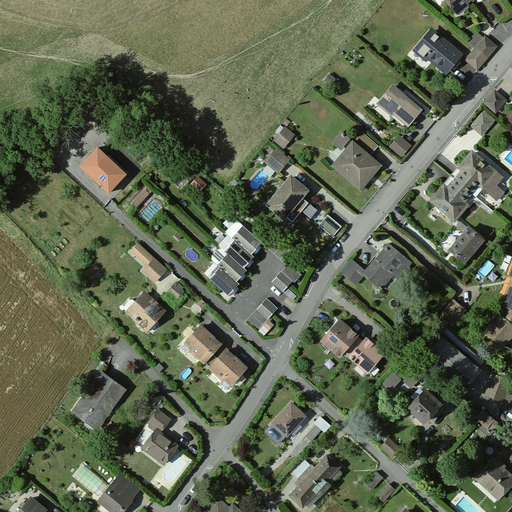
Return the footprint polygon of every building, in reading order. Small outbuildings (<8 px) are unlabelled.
[(445,0),(458,15),(471,3),(468,0),(445,0)] [(447,75),(464,55),(432,28),(413,50),(427,62),(428,59),(447,75)] [(475,48),(465,60),(478,71),(498,46),(485,36),(484,38),(477,32),(468,43),(475,48)] [(408,127),(423,110),(393,84),(376,104),(391,117),(393,115),(408,127)] [(495,89),(483,103),(496,114),(508,100),(495,89)] [(484,111),(471,127),(482,136),(496,121),(484,111)] [(284,149),(296,135),(285,126),(273,141),(284,149)] [(341,132),(332,143),(340,150),(350,139),(341,132)] [(412,146),(399,135),(389,147),(402,158),(412,146)] [(361,192),(382,166),(353,141),(331,167),(361,192)] [(98,146),(79,166),(109,193),(127,174),(98,146)] [(291,160),(277,148),(265,162),(279,174),(291,160)] [(451,176),(473,195),(480,187),(497,202),(505,193),(497,186),(504,178),(473,150),(451,176)] [(183,162),(176,169),(190,181),(196,174),(183,162)] [(311,190),(292,174),(267,205),(286,221),(311,190)] [(473,195),(451,176),(429,201),(455,224),(470,206),(466,203),(473,195)] [(153,190),(144,181),(127,199),(136,208),(153,190)] [(491,210),(482,202),(478,206),(488,214),(491,210)] [(233,238),(236,240),(252,255),(262,243),(244,226),(233,238)] [(485,241),(469,227),(449,251),(465,265),(485,241)] [(254,257),(252,255),(236,240),(225,251),(228,254),(244,268),(254,257)] [(155,283),(167,270),(138,243),(131,251),(147,266),(142,272),(155,283)] [(352,259),(340,273),(356,286),(363,277),(381,292),(393,277),(398,281),(412,264),(388,243),(365,271),(352,259)] [(247,271),(244,268),(228,254),(217,265),(220,268),(237,282),(247,271)] [(505,317),(499,312),(482,332),(501,349),(511,335),(511,256),(505,274),(510,275),(499,304),(508,307),(505,317)] [(302,275),(289,264),(273,282),(283,292),(293,281),(295,283),(302,275)] [(240,284),(237,282),(220,268),(210,279),(229,296),(240,284)] [(185,291),(175,283),(168,292),(178,300),(185,291)] [(167,311),(145,291),(124,312),(146,333),(167,311)] [(201,299),(197,304),(202,309),(207,305),(201,299)] [(278,309),(267,299),(258,309),(269,319),(278,309)] [(467,310),(453,299),(440,315),(453,327),(457,322),(460,324),(468,316),(465,313),(467,310)] [(348,350),(353,354),(364,341),(359,337),(361,336),(341,318),(321,341),(341,359),(348,350)] [(189,351),(204,365),(223,345),(201,324),(184,343),(191,349),(189,351)] [(368,337),(364,341),(353,354),(349,358),(368,375),(387,354),(368,337)] [(484,371),(444,337),(427,357),(468,390),(484,371)] [(232,386),(249,368),(227,348),(208,369),(223,383),(225,380),(232,386)] [(412,389),(431,368),(416,354),(397,375),(412,389)] [(127,390),(101,371),(71,412),(97,431),(127,390)] [(510,380),(492,373),(484,394),(502,402),(510,380)] [(445,405),(427,390),(409,410),(426,426),(445,405)] [(163,397),(156,392),(148,402),(155,407),(163,397)] [(511,394),(507,392),(501,408),(511,411),(511,394)] [(306,414),(290,399),(270,421),(286,435),(306,414)] [(147,423),(155,429),(141,449),(164,466),(179,446),(162,432),(172,420),(158,409),(147,423)] [(493,419),(482,409),(475,418),(483,425),(476,432),(485,440),(494,430),(488,425),(493,419)] [(315,424),(305,436),(310,441),(320,429),(324,432),(330,424),(319,415),(313,422),(315,424)] [(503,438),(495,431),(487,439),(495,446),(503,438)] [(402,450),(389,438),(380,447),(394,459),(402,450)] [(325,452),(306,473),(320,486),(340,465),(325,452)] [(496,459),(493,456),(474,476),(497,498),(511,482),(511,472),(504,465),(505,464),(498,457),(496,459)] [(120,511),(141,488),(120,470),(96,498),(102,503),(94,511),(120,511)] [(382,476),(375,470),(364,482),(372,488),(382,476)] [(301,506),(320,486),(306,473),(287,493),(301,506)] [(395,488),(388,482),(376,494),(383,501),(395,488)] [(216,495),(200,511),(242,511),(231,501),(228,505),(216,495)] [(31,496),(18,511),(46,511),(48,510),(31,496)]
